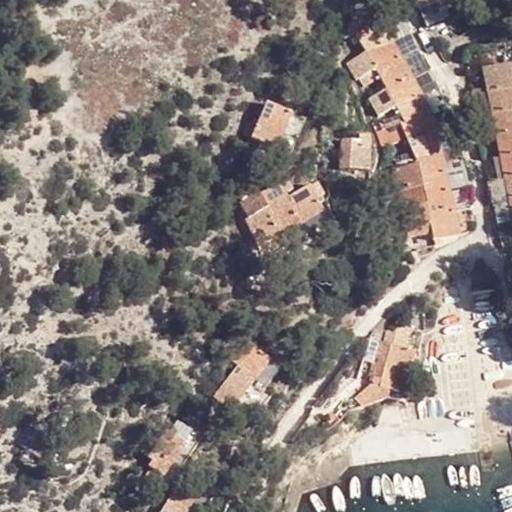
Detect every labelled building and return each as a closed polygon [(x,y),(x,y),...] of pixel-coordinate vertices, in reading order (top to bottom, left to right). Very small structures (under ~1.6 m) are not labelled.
[(411,0),(419,14),(442,4),(449,0),(411,0)] [(356,25),(364,37),(377,28),(369,18),(356,25)] [(377,28),(364,37),(373,54),(395,43),(386,25),(377,28)] [(395,43),(373,54),(349,66),(360,87),(384,75),(406,64),(395,43)] [(384,75),(394,91),(416,80),(406,64),(384,75)] [(485,70),(490,92),(511,87),(511,65),(511,64),(485,70)] [(394,91),(403,108),(423,96),(416,80),(394,91)] [(511,87),(490,92),(493,116),(511,112),(511,87)] [(403,108),(410,122),(433,114),(423,96),(403,108)] [(267,105),(251,141),(279,151),(292,117),(267,105)] [(511,112),(493,116),(497,136),(511,133),(511,112)] [(410,122),(413,140),(438,134),(433,114),(410,122)] [(511,133),(497,136),(502,159),(511,156),(511,133)] [(413,140),(412,140),(418,165),(443,160),(438,134),(413,140)] [(363,157),(348,156),(345,175),(361,176),(363,157)] [(511,156),(502,159),(505,179),(511,177),(511,156)] [(418,165),(421,182),(446,174),(443,160),(418,165)] [(399,193),(423,188),(421,182),(418,165),(393,170),(399,193)] [(446,174),(421,182),(423,188),(425,198),(450,191),(446,174)] [(239,211),(246,225),(270,213),(290,202),(288,199),(295,195),(290,185),(262,199),(257,190),(241,198),(242,203),(238,205),(241,210),(239,211)] [(322,186),(313,191),(319,203),(328,199),(322,186)] [(399,193),(403,211),(427,205),(425,198),(423,188),(399,193)] [(303,225),(325,214),(319,203),(313,191),(290,202),(303,225)] [(450,191),(425,198),(427,205),(430,219),(455,214),(450,191)] [(270,213),(281,237),(303,225),(290,202),(270,213)] [(405,219),(409,239),(435,237),(430,219),(427,205),(403,211),(405,219)] [(244,227),(255,250),(281,237),(270,213),(246,225),(244,227)] [(436,242),(462,238),(455,214),(430,219),(435,237),(436,242)] [(226,360),(232,365),(248,344),(241,339),(226,360)] [(376,354),(379,343),(369,341),(365,351),(376,354)] [(369,377),(380,380),(383,368),(390,347),(379,343),(376,354),(369,377)] [(248,344),(232,365),(239,370),(256,383),(271,361),(248,344)] [(404,374),(410,353),(395,348),(390,347),(383,368),(404,374)] [(404,374),(383,368),(380,380),(377,389),(398,394),(404,374)] [(215,402),(234,415),(237,412),(256,383),(239,370),(215,402)] [(62,450),(30,427),(17,444),(50,467),(62,450)] [(180,445),(160,441),(153,473),(160,474),(158,482),(162,483),(161,488),(170,491),(180,445)] [(185,490),(174,511),(199,511),(205,502),(219,509),(226,497),(196,482),(191,494),(185,490)] [(217,511),(219,509),(205,502),(199,511),(217,511)]
